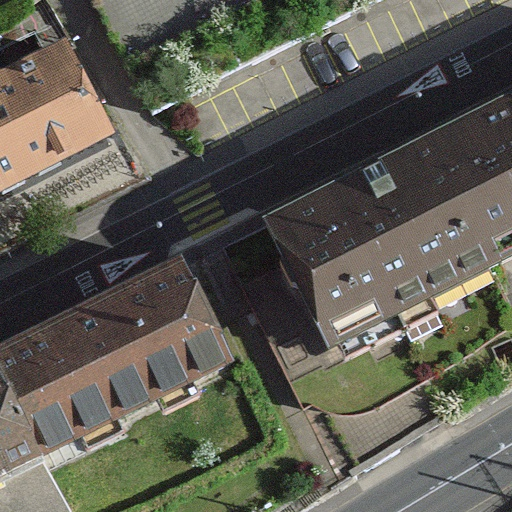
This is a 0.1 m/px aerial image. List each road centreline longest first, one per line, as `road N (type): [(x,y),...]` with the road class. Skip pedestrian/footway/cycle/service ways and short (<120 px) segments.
road 1 (secondary): [(511,59),(0,309)]
road 2 (motorway): [(0,279),(511,60)]
road 3 (secondary): [(511,445),(400,511)]
